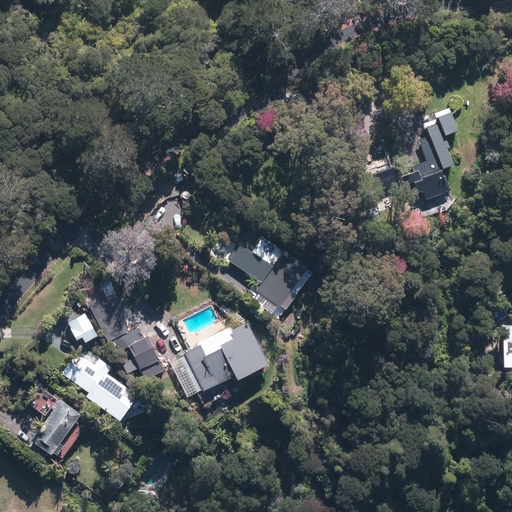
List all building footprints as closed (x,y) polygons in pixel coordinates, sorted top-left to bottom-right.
[(423,191),(427,203),(443,198),(441,193),(450,190),(447,178),(443,179),(441,170),(453,164),(446,148),(449,147),(445,135),(458,130),(449,107),(434,113),(438,124),(425,129),(428,136),(418,140),(426,160),(412,166),(414,172),(411,173),(418,193),(423,191)] [(398,184),(391,166),(363,177),(371,195),(398,184)] [(273,262),(240,241),(229,258),(261,279),(255,287),(278,303),(306,263),(283,247),(273,262)] [(250,290),(256,281),(257,279),(248,273),(247,275),(241,284),(250,290)] [(105,310),(107,316),(115,312),(112,307),(105,310)] [(85,309),(67,318),(76,335),(82,333),(85,339),(97,332),(85,309)] [(236,372),(237,373),(268,358),(246,317),(231,326),(234,332),(219,340),(221,344),(205,352),(199,341),(184,349),(202,388),(236,372)] [(511,322),(502,323),(502,333),(502,361),(511,360),(511,322)] [(145,377),(164,368),(146,333),(138,336),(132,323),(114,332),(121,347),(128,343),(145,377)] [(89,388),(85,394),(119,417),(138,390),(107,369),(110,364),(98,355),(94,361),(84,353),(69,375),(89,388)] [(50,450),(80,408),(60,394),(58,396),(40,383),(28,400),(46,413),(30,435),(50,450)] [(130,488),(155,504),(160,497),(156,495),(182,458),(160,444),(130,488)]
